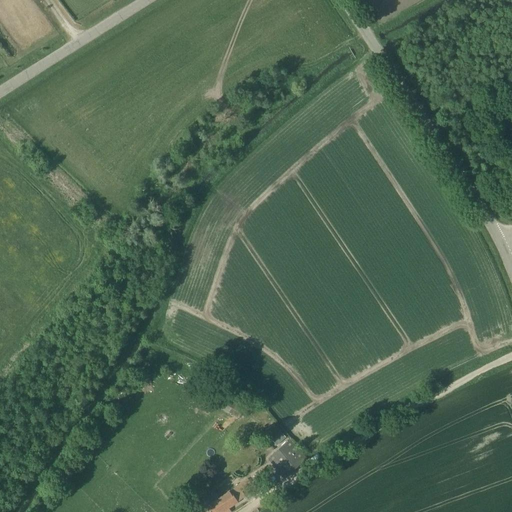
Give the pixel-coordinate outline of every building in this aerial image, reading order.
[(246,406),(238,402),(217,390),(210,402),(217,406),(218,403),(227,408),(225,410),(231,413),(239,418),(246,406)] [(275,425),(266,432),(273,441),(276,445),(285,438),(280,432),(275,425)] [(307,459),(290,439),(272,454),(272,455),(268,459),(275,468),(281,464),(283,466),(278,470),(284,478),(307,459)] [(224,484),(229,480),(223,473),(220,476),(221,478),(220,479),(224,484)] [(210,511),(222,511),(245,497),(238,486),(230,491),(230,490),(207,506),(210,511)]
